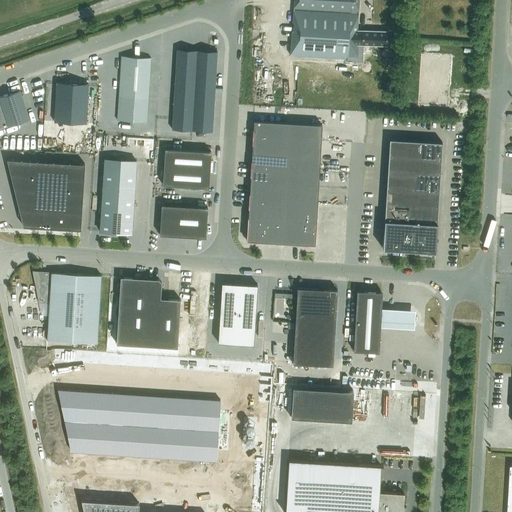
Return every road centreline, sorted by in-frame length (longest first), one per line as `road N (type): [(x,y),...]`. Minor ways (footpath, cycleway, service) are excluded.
road 1 (unclassified): [(223,262),(235,42),(226,15),(198,10),(0,77)]
road 2 (unclassified): [(51,511),(0,285)]
road 3 (unclassified): [(449,280),(436,511)]
road 4 (unclassified): [(476,511),(487,283)]
road 5 (unclassified): [(449,280),(223,262)]
road 6 (unclassified): [(223,262),(0,253)]
road 7 (unclassified): [(487,283),(498,82)]
road 8 (tertiary): [(0,40),(122,0)]
